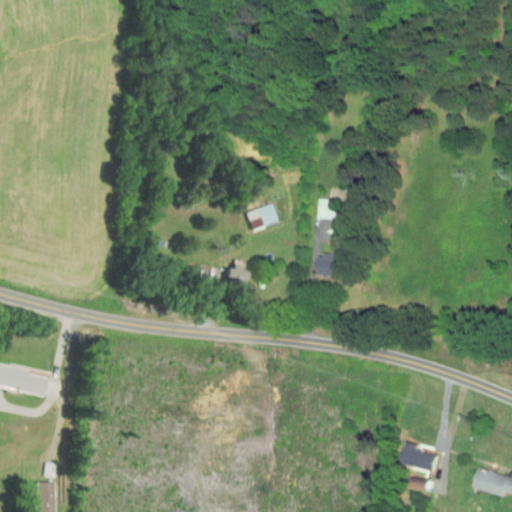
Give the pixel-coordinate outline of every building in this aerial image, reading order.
[(327,198),(316,198),(316,218),(335,218),(335,201),(327,202),(327,198)] [(244,210),(247,228),(275,222),(271,204),(244,210)] [(313,276),(332,277),(333,254),(314,253),(313,276)] [(244,271),(236,270),(236,266),(221,266),(220,286),(244,287),(244,271)] [(0,387),(39,394),(42,373),(0,366),(0,387)] [(430,469),(433,454),(416,451),(417,444),(402,441),(398,464),(430,469)] [(469,486),(500,496),(502,491),(511,494),(511,477),(476,465),(469,486)] [(50,511),(52,482),(32,481),(32,496),(27,496),(26,507),(32,507),(31,511),(50,511)]
